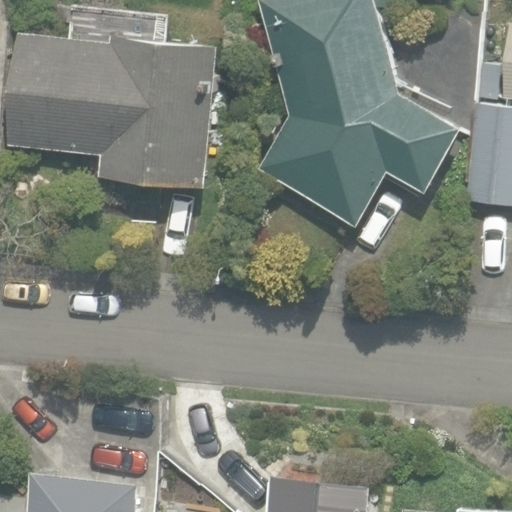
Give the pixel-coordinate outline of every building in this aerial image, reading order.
[(264,166),(366,225),(397,167),(432,188),(469,124),(410,90),(386,0),(270,0),(293,115),(264,166)] [(108,174),(217,184),(230,41),(120,31),(120,39),(24,30),(14,143),(110,152),(108,174)] [(501,95),(503,61),(486,60),(484,94),(501,95)] [(468,197),(511,202),(511,105),(481,101),(468,197)] [(147,511),(151,477),(39,466),(34,511),(147,511)] [(376,511),(380,479),(283,468),(277,511),(376,511)]
